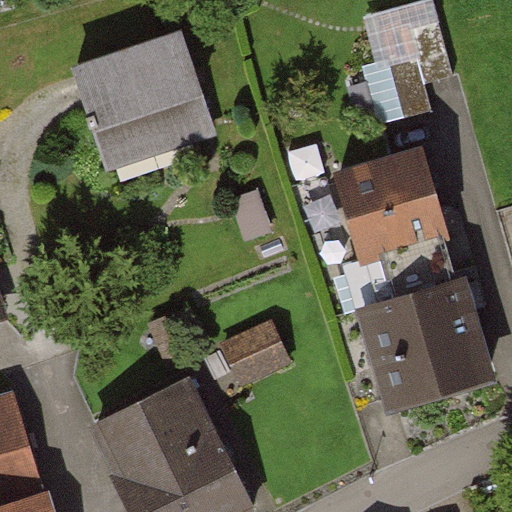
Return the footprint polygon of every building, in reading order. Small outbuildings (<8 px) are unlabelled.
[(373,7),(384,117),(458,110),(447,0),(373,7)] [(198,103),(181,33),(62,69),(86,136),(198,103)] [(198,103),(86,136),(99,178),(211,145),(198,103)] [(282,150),(292,186),(323,177),(313,142),(282,150)] [(448,239),(426,157),(335,180),(357,263),(448,239)] [(256,192),(229,202),(244,240),(270,230),(256,192)] [(348,315),(377,414),(476,386),(448,287),(348,315)] [(219,340),(235,390),(292,373),(276,322),(219,340)] [(85,434),(123,511),(247,511),(185,385),(85,434)] [(0,499),(35,490),(11,400),(0,402),(0,499)] [(0,499),(0,511),(42,511),(35,490),(0,499)]
